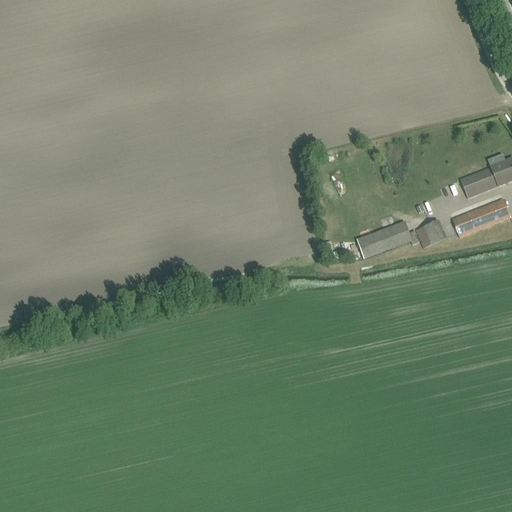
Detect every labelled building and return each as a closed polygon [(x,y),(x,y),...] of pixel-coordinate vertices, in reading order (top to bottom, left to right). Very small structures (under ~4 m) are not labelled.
[(479,131),(485,138),(493,131),(487,124),(479,131)] [(511,160),(505,164),(462,181),(468,200),(511,182),(511,160)] [(504,200),(453,221),(460,239),(511,218),(504,200)] [(430,216),(448,208),(445,203),(428,211),(430,216)] [(416,231),(420,240),(424,249),(447,240),(439,222),(416,231)] [(357,242),(364,260),(411,242),(413,246),(419,244),(415,232),(409,235),(405,223),(357,242)]
